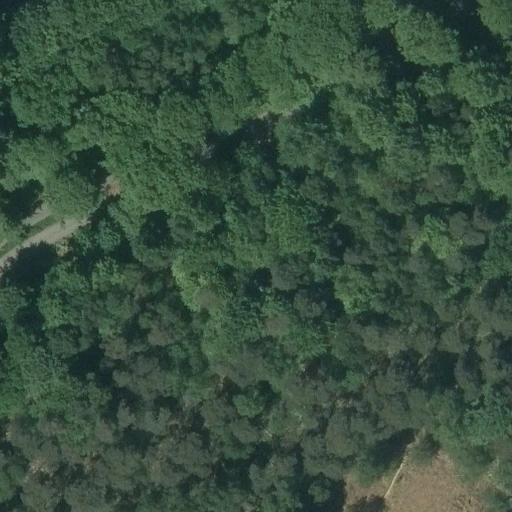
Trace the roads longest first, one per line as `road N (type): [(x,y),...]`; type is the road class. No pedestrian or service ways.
road 1 (unclassified): [(0,269),(51,231),(391,54),(511,4)]
road 2 (unclassified): [(456,0),(141,154),(0,239)]
